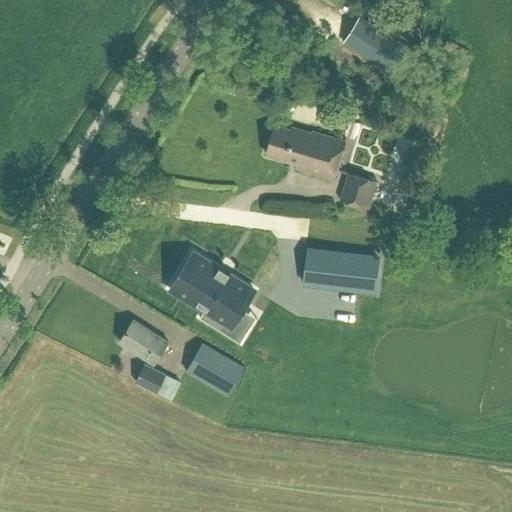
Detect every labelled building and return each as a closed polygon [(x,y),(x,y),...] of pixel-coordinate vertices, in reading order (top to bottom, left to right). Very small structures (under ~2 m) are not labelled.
[(390,42),(396,23),(368,13),(362,32),(390,42)] [(443,55),(463,66),(470,51),(451,41),(443,55)] [(280,90),(268,101),(282,116),(294,105),(280,90)] [(312,132),(293,127),(292,129),(276,125),(268,154),(299,163),(298,167),(336,179),(347,140),(313,130),(312,132)] [(369,209),(378,179),(348,170),(339,200),(369,209)] [(405,181),(391,177),(388,187),(401,191),(405,181)] [(309,248),(305,283),(358,289),(374,291),(376,274),(378,256),(309,248)] [(184,271),(173,290),(189,301),(206,311),(204,315),(202,318),(223,331),(229,335),(245,310),(251,300),(257,291),(227,272),(196,253),(184,271)] [(154,364),(169,342),(135,320),(120,342),(154,364)] [(203,342),(186,370),(228,395),(245,366),(203,342)] [(144,363),(135,381),(157,392),(166,374),(144,363)]
